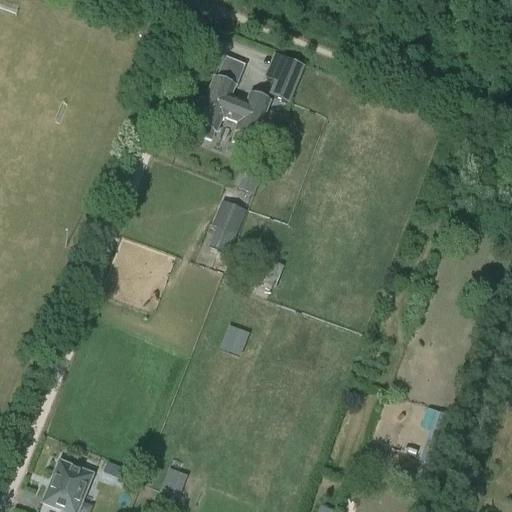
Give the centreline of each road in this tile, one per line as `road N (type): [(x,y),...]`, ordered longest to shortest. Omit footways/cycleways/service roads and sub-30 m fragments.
road 1 (track): [(7,497),(202,3)]
road 2 (track): [(511,116),(202,3)]
